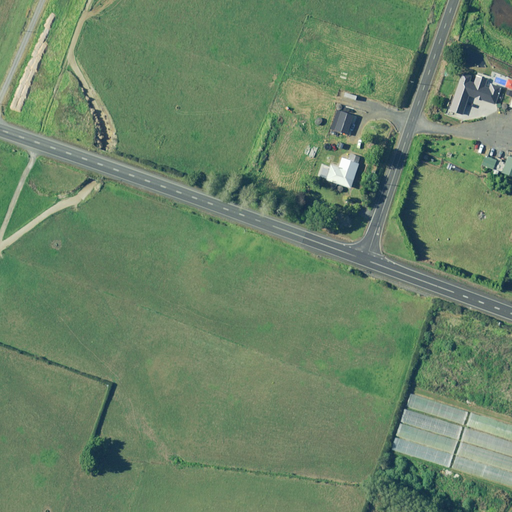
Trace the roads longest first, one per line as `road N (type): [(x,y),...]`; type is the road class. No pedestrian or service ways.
road 1 (secondary): [(365,259),(0,133)]
road 2 (unclassified): [(452,0),(365,259)]
road 3 (secondary): [(511,313),(365,259)]
